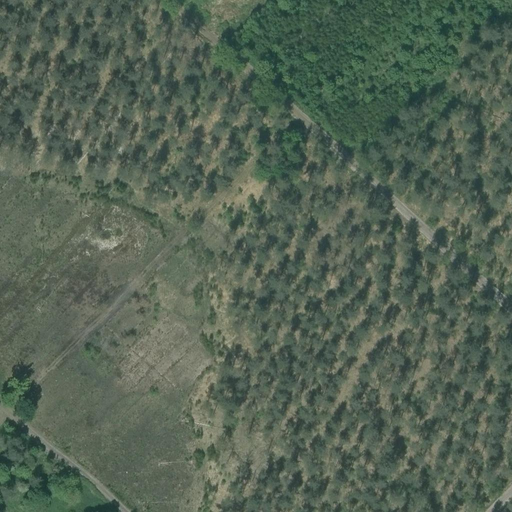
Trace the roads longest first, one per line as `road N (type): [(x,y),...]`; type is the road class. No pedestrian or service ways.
road 1 (track): [(164,0),(301,123),(4,409)]
road 2 (track): [(301,123),(511,313)]
road 3 (track): [(4,409),(117,511)]
